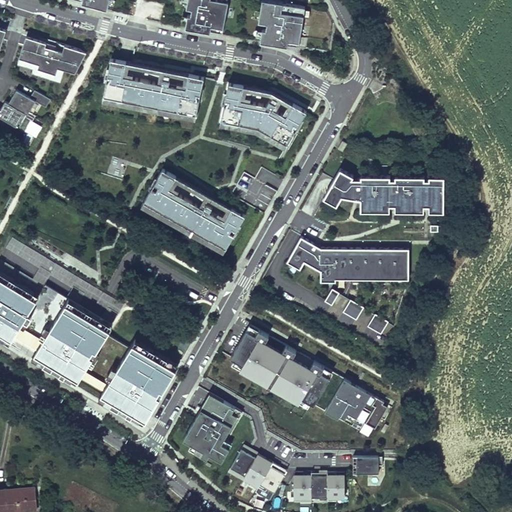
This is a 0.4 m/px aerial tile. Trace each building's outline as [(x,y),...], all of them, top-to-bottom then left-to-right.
[(80,0),(89,3),(89,1),(97,3),(97,5),(107,8),(109,0),(80,0)] [(222,33),(228,0),(187,0),(186,7),(192,8),(191,15),(188,14),(185,26),(196,28),(197,26),(205,28),(204,30),(222,33)] [(299,46),(305,6),(286,3),(283,2),(283,1),(275,0),(261,0),(258,21),(268,23),(267,29),(263,28),(261,40),(272,42),(273,40),(281,41),(281,43),(299,46)] [(79,65),(87,51),(47,38),(46,41),(27,35),(20,57),(35,62),(34,67),(56,74),(58,67),(64,69),(76,72),(79,65)] [(34,67),(35,62),(20,57),(18,62),(34,67)] [(127,61),(110,57),(102,100),(195,120),(204,77),(150,65),(127,61)] [(56,74),(34,67),(32,72),(61,81),(64,69),(58,67),(56,74)] [(270,90),(228,82),(218,124),(256,132),(285,148),(288,144),(307,111),(272,90),(270,90)] [(30,110),(36,100),(46,106),(51,98),(35,89),(30,96),(17,89),(9,102),(28,113),(30,110)] [(28,113),(9,102),(5,100),(0,109),(0,108),(0,116),(20,127),(26,116),(28,113)] [(342,141),(338,149),(343,152),(347,144),(342,141)] [(207,193),(162,168),(143,202),(225,248),(245,215),(207,193)] [(443,208),(444,177),(428,177),(428,180),(424,180),(424,177),(394,177),(394,180),(390,180),(390,176),(360,176),(360,179),(352,179),(353,177),(340,169),(332,184),(325,196),(338,204),(342,197),(357,200),(360,200),(360,208),(389,208),(392,208),(395,208),(423,208),(423,207),(426,207),(429,207),(429,208),(443,208)] [(338,204),(325,196),(323,199),(337,206),(338,204)] [(13,237),(11,236),(6,247),(40,268),(34,279),(2,259),(0,262),(0,270),(40,294),(45,286),(52,275),(74,289),(67,299),(79,306),(85,296),(102,306),(108,310),(103,319),(112,325),(124,305),(13,237)] [(408,278),(409,249),(321,248),(316,245),(301,237),(289,258),(302,266),(304,262),(320,271),(320,280),(335,280),(335,277),(408,278)] [(302,266),(289,258),(287,262),(300,270),(302,266)] [(40,294),(0,270),(0,275),(37,298),(40,294)] [(29,313),(37,298),(0,275),(0,332),(12,340),(14,336),(21,325),(24,320),(28,322),(32,315),(29,313)] [(43,339),(65,303),(67,299),(45,286),(40,294),(37,298),(29,313),(32,315),(28,322),(24,320),(21,325),(43,339)] [(329,305),(336,293),(336,292),(329,288),(322,301),(329,305)] [(355,318),(361,306),(361,305),(348,298),(341,311),(355,318)] [(103,319),(79,306),(67,299),(65,303),(109,329),(112,325),(103,319)] [(87,367),(106,334),(109,329),(65,303),(43,339),(37,349),(34,354),(78,380),(81,376),(87,367)] [(380,332),(386,320),(387,319),(373,311),(366,324),(380,332)] [(324,366),(250,323),(230,356),(234,358),(310,402),(314,404),(329,378),(320,373),(324,366)] [(37,349),(43,339),(21,325),(14,336),(27,344),(37,349)] [(12,340),(0,332),(0,337),(9,344),(12,340)] [(109,380),(128,347),(106,334),(87,367),(109,380)] [(179,364),(134,338),(131,342),(176,368),(179,364)] [(146,421),(176,368),(131,342),(128,347),(109,380),(104,390),(101,395),(145,421),(146,421)] [(78,380),(34,354),(32,358),(76,384),(78,380)] [(310,402),(234,358),(231,363),(307,407),(310,402)] [(329,378),(333,371),(324,366),(320,373),(329,378)] [(104,390),(109,380),(87,367),(81,376),(104,390)] [(375,428),(387,405),(382,402),(384,400),(344,377),(324,411),(337,418),(339,415),(344,418),(345,416),(348,412),(363,421),(375,428)] [(224,438),(237,415),(232,412),(235,406),(209,391),(183,439),(190,443),(203,450),(200,454),(206,458),(209,453),(221,461),(229,447),(221,442),(224,438)] [(145,421),(101,395),(99,398),(143,424),(145,421)] [(240,417),(244,411),(235,406),(232,412),(237,415),(240,417)] [(363,421),(348,412),(345,416),(361,425),(363,421)] [(232,443),(224,438),(221,442),(229,447),(232,443)] [(203,450),(190,443),(188,447),(200,454),(203,450)] [(244,478),(258,453),(251,448),(249,451),(241,447),(231,466),(238,470),(236,473),(244,478)] [(260,483),(271,464),(264,460),(266,457),(258,453),(244,478),(251,482),(253,479),(260,483)] [(379,472),(379,464),(383,464),(383,455),(353,455),(353,464),(357,464),(357,472),(379,472)] [(275,491),(285,472),(278,468),(280,465),(273,461),(271,464),(260,483),(258,486),(266,490),(267,487),(275,491)] [(311,496),(311,474),(302,474),(302,470),(296,470),(291,479),(291,496),(294,496),(311,496)] [(328,500),(328,470),(319,470),(319,474),(311,474),(311,496),(319,496),(319,500),(328,500)] [(345,496),(345,474),(337,474),(337,470),(328,470),(328,500),(337,500),(337,496),(345,496)] [(15,511),(16,510),(37,508),(35,486),(0,489),(0,511),(15,511)]
